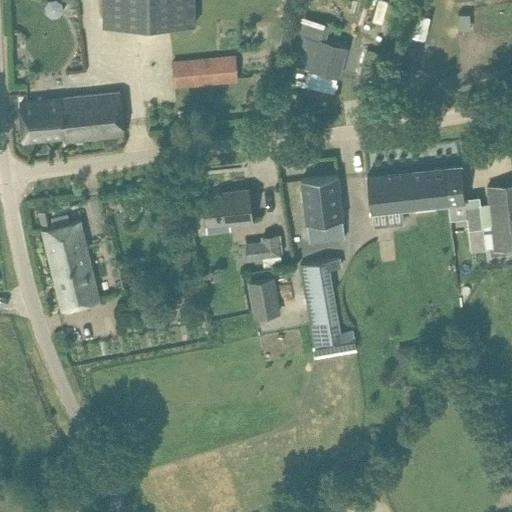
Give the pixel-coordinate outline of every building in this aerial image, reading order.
[(102,0),(103,25),(193,25),(192,0),(102,0)] [(299,31),(325,38),(329,24),(303,16),(299,31)] [(172,61),(174,85),(238,79),(236,55),(172,61)] [(21,102),(24,138),(64,133),(65,141),(125,134),(120,91),(69,96),(69,97),(21,102)] [(461,164),(430,168),(432,184),(437,183),(438,186),(443,185),(444,191),(448,190),(450,202),(465,200),(461,164)] [(430,168),(367,175),(371,211),(450,202),(448,190),(444,191),(443,185),(438,186),(437,183),(432,184),(430,168)] [(342,218),(343,218),(337,174),(302,178),(307,222),(309,241),(344,237),(342,218)] [(480,203),(466,205),(469,229),(483,227),(485,247),(494,246),(494,249),(511,247),(511,183),(487,186),(489,202),(480,203)] [(231,192),(203,196),(206,225),(253,220),(249,188),(231,190),(231,192)] [(43,228),(62,308),(100,299),(85,239),(80,219),(43,228)] [(242,243),(245,261),(280,256),(277,234),(262,236),(263,241),(242,243)] [(300,264),(316,353),(354,346),(353,336),(351,328),(339,330),(328,268),(340,266),(339,257),(300,264)] [(246,282),(253,317),(280,312),(274,277),(246,282)]
